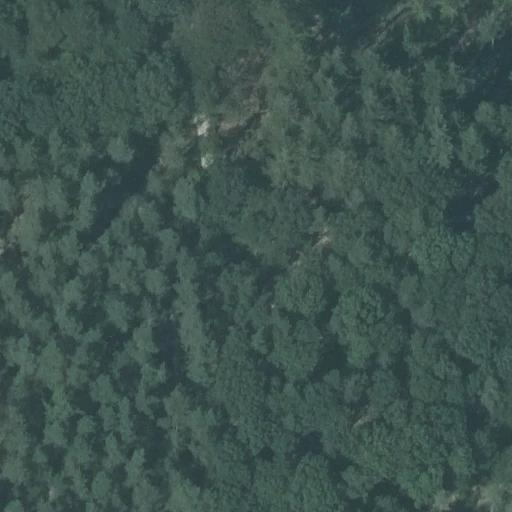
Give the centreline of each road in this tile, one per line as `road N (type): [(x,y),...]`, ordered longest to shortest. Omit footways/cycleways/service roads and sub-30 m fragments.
road 1 (track): [(179,0),(229,301),(224,511)]
road 2 (track): [(220,254),(278,237),(511,212)]
